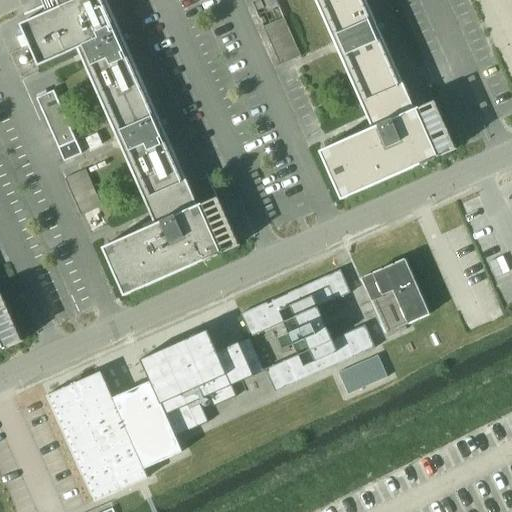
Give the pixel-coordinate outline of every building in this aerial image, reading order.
[(217,196),(215,197),(197,205),(163,127),(161,127),(158,122),(160,122),(125,41),(123,42),(120,37),(122,36),(106,0),(55,0),(59,7),(19,24),(38,66),(77,49),(80,55),(82,54),(84,59),(82,60),(118,140),(120,139),(122,144),(120,145),(155,224),(150,226),(148,222),(141,225),(143,229),(102,247),(124,296),(239,245),(217,196)] [(278,6),(275,0),(263,0),(268,11),(278,6)] [(434,100),(432,101),(414,109),(379,31),(377,31),(375,26),(377,25),(365,0),(315,0),(335,44),(337,43),(339,48),(337,49),(372,127),(319,151),(341,200),(455,149),(434,100)] [(54,90),(36,98),(59,148),(76,141),(54,90)] [(98,133),(86,138),(91,150),(103,145),(98,133)] [(102,207),(85,170),(65,179),(82,216),(102,207)] [(385,334),(413,323),(429,316),(405,259),(362,278),(385,334)] [(365,324),(332,339),(317,308),(351,293),(341,269),(241,314),(251,337),(296,317),(310,349),(265,369),(275,392),(375,348),(365,324)] [(0,292),(0,350),(22,341),(0,292)] [(100,371),(47,395),(94,501),(147,478),(143,469),(182,452),(175,437),(208,422),(199,400),(209,396),(214,407),(237,397),(232,386),(265,371),(249,337),(217,351),(207,329),(154,353),(140,359),(150,381),(112,398),(100,371)] [(348,394),(387,377),(378,356),(339,373),(348,394)]
